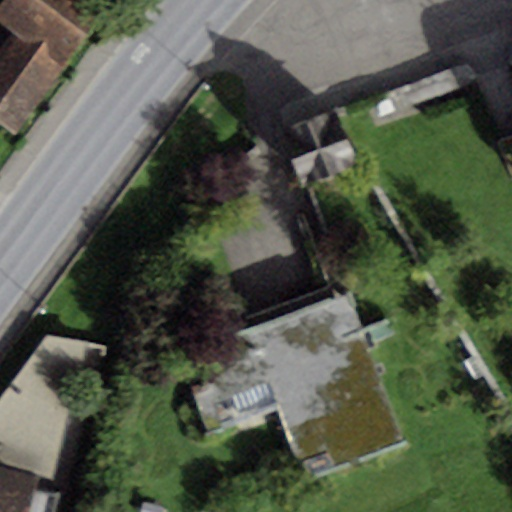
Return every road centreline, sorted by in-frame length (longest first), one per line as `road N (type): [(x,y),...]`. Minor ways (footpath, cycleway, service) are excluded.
road 1 (secondary): [(206,0),(0,267)]
road 2 (residential): [(316,0),(359,22),(421,27),(511,0)]
